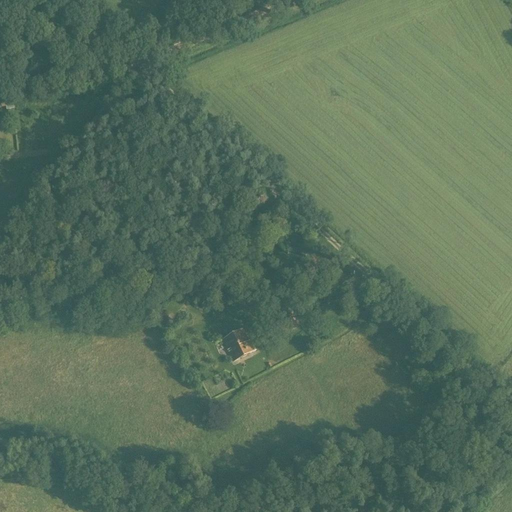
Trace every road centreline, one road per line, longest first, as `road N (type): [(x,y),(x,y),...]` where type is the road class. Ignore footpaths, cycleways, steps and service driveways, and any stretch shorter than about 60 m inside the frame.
road 1 (track): [(142,66),(511,405)]
road 2 (tertiary): [(0,239),(142,66),(175,0)]
road 3 (track): [(142,66),(292,0)]
